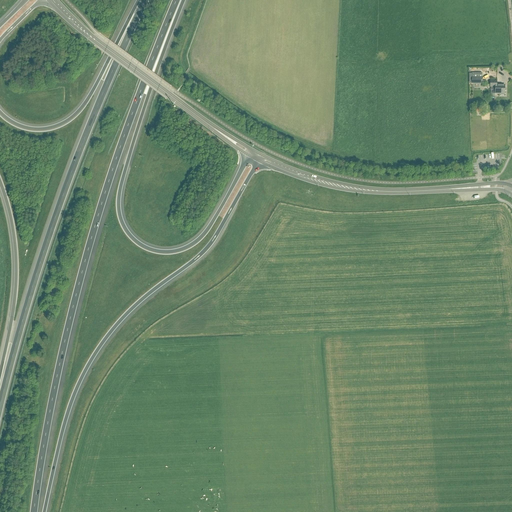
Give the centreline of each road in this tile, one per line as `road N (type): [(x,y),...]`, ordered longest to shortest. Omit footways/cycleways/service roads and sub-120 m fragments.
road 1 (motorway): [(33,511),(82,271),(176,0)]
road 2 (motorway): [(145,0),(59,203),(0,406)]
road 3 (motorway): [(44,511),(61,432),(91,359),(129,311),(205,250),(258,161)]
road 4 (motorway): [(248,155),(192,245),(147,249),(119,218),(123,174),(179,0)]
road 5 (motorway): [(138,0),(76,115),(36,129),(0,112)]
road 6 (motorway): [(0,183),(16,257),(0,372)]
road 7 (track): [(511,328),(363,334)]
road 8 (primary): [(213,128),(97,41)]
road 9 (secondary): [(379,191),(256,152)]
road 10 (secondary): [(258,161),(338,189),(379,191)]
